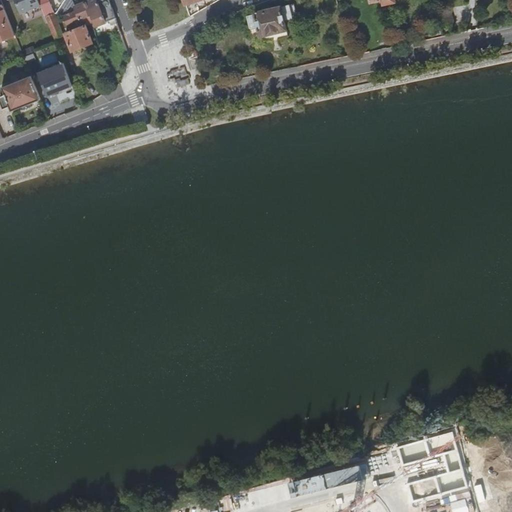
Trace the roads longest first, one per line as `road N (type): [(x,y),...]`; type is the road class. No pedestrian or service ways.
road 1 (secondary): [(149,94),(163,108),(180,109),(511,35)]
road 2 (secondary): [(149,94),(0,154)]
